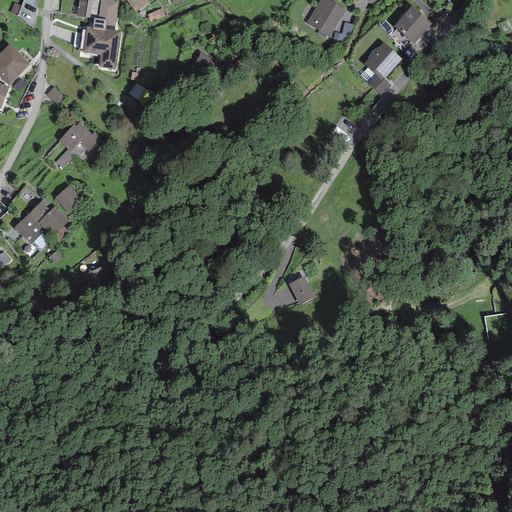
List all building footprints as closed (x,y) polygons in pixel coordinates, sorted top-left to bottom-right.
[(101,0),(76,0),(76,2),(79,2),(76,18),(90,20),(90,18),(98,20),(101,1),(101,0)] [(143,0),(128,0),(126,2),(136,14),(148,5),(143,0)] [(325,0),(321,0),(305,26),(327,41),(345,13),(325,0)] [(118,3),(101,1),(98,20),(98,23),(107,24),(115,25),(118,3)] [(412,11),(394,31),(413,49),(431,29),(412,11)] [(98,23),(94,22),(93,32),(81,30),(78,53),(83,54),(83,57),(100,59),(98,71),(116,74),(121,35),(105,33),(107,24),(98,23)] [(402,62),(383,46),(381,49),(367,64),(364,68),(377,79),(369,87),(381,98),(390,87),(384,82),(402,62)] [(9,48),(0,57),(0,80),(8,88),(29,67),(9,48)] [(367,61),(367,64),(381,49),(379,49),(378,50),(375,51),(373,52),(372,53),(370,55),(368,58),(367,61)] [(217,62),(200,55),(194,70),(210,77),(217,62)] [(130,95),(139,102),(147,91),(138,84),(130,95)] [(8,91),(0,87),(0,111),(0,112),(8,91)] [(92,137),(79,126),(76,129),(74,127),(59,143),(71,154),(72,153),(78,159),(85,151),(92,157),(104,144),(94,134),(92,137)] [(69,188),(54,201),(68,216),(83,202),(69,188)] [(41,204),(28,217),(44,232),(52,239),(54,237),(59,242),(69,233),(64,228),(69,222),(54,209),(50,213),(41,204)] [(44,232),(28,217),(14,232),(30,247),(44,232)] [(0,268),(11,262),(4,254),(0,256),(0,268)] [(92,290),(101,287),(92,262),(82,266),(92,290)] [(305,293),(296,273),(280,281),(290,300),(305,293)]
